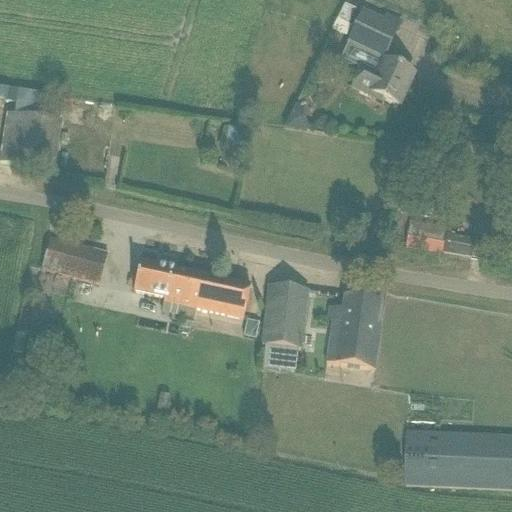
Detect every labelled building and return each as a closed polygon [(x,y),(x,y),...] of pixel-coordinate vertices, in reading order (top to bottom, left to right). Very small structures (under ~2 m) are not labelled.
[(349,42),(383,59),(398,28),(363,12),(349,42)] [(373,79),(358,72),(351,87),(397,108),(411,78),(381,63),(373,79)] [(51,124),(55,99),(17,93),(16,97),(5,95),(3,105),(15,107),(14,118),(7,117),(0,161),(0,164),(53,173),(60,125),(51,124)] [(295,108),(284,130),(307,134),(309,133),(297,107),(295,108)] [(245,156),(251,135),(226,128),(220,149),(245,156)] [(443,254),(470,259),(473,243),(446,238),(447,230),(409,224),(405,248),(442,255),(443,254)] [(41,271),(98,287),(107,256),(49,240),(41,271)] [(223,318),(242,322),(249,288),(139,265),(132,294),(152,299),(184,305),(183,310),(223,318)] [(261,348),(300,353),(307,293),(267,289),(261,348)] [(372,356),(379,304),(344,299),(340,325),(332,324),(326,366),(373,373),(376,357),(372,356)] [(181,318),(180,326),(191,328),(193,320),(181,318)] [(246,322),(242,336),(255,339),(258,325),(246,322)] [(404,488),(511,492),(511,439),(406,435),(404,488)]
